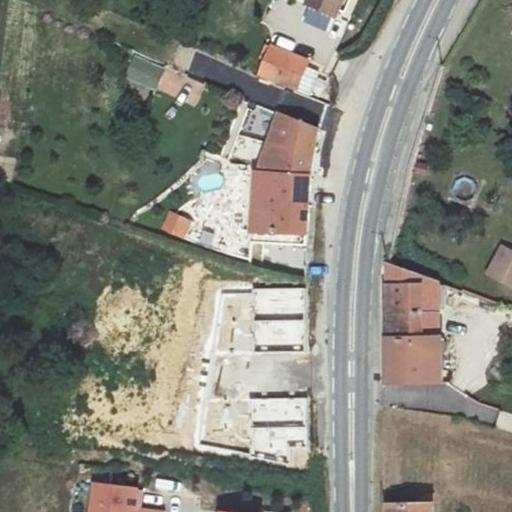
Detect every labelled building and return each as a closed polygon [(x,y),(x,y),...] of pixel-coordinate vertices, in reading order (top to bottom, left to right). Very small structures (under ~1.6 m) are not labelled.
[(307,0),(307,1),(336,13),(341,0),(307,0)] [(270,45),(257,73),(294,89),(306,61),(270,45)] [(135,61),(131,83),(158,87),(161,64),(135,61)] [(168,67),(158,90),(197,107),(207,85),(168,67)] [(255,171),(307,173),(311,148),(319,127),(277,113),(255,171)] [(252,231),(303,232),(307,173),(255,171),(252,231)] [(169,212),(161,231),(181,239),(189,220),(169,212)] [(511,251),(502,246),(486,273),(511,287),(511,251)] [(440,380),(438,281),(386,264),(386,380),(440,380)] [(269,351),(307,350),(305,290),(252,291),(253,326),(256,326),(257,344),(269,344),(269,351)] [(253,443),(307,442),(306,397),(252,398),(253,443)] [(92,511),(158,511),(142,510),(136,509),(139,490),(96,485),(92,511)] [(142,510),(144,491),(139,490),(136,509),(142,510)]
